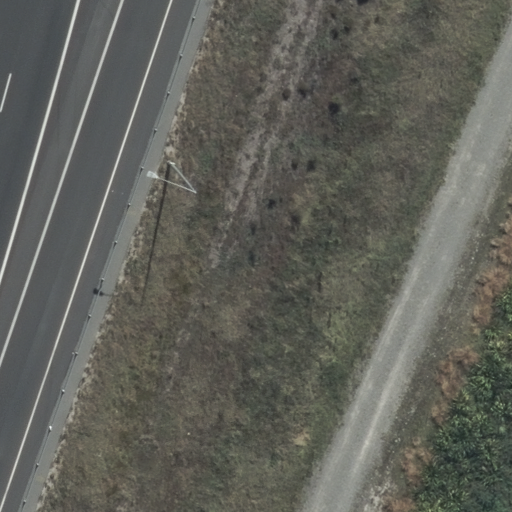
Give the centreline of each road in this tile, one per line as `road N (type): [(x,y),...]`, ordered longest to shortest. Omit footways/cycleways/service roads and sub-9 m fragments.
road 1 (track): [(331,511),(511,67)]
road 2 (trunk): [(147,0),(0,326)]
